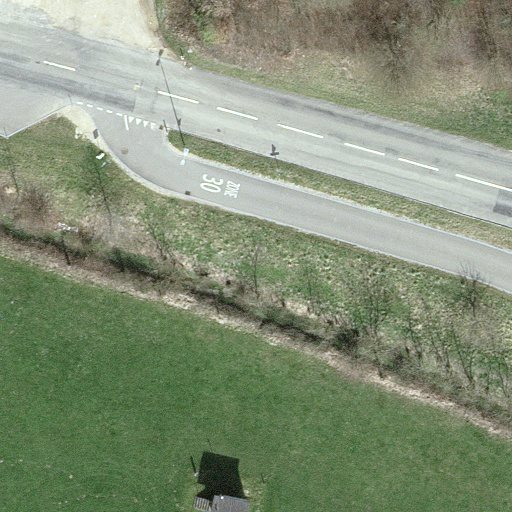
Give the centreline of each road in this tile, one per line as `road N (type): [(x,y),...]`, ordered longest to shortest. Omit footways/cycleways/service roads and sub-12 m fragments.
road 1 (residential): [(116,82),(132,134),(191,177),(453,255),(511,286)]
road 2 (secondary): [(116,82),(511,190)]
road 3 (secondary): [(0,50),(116,82)]
